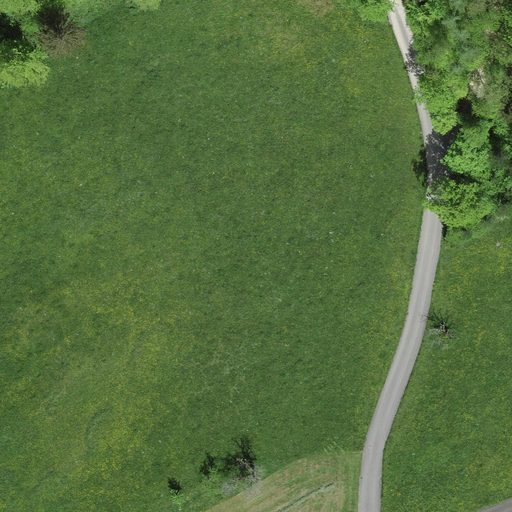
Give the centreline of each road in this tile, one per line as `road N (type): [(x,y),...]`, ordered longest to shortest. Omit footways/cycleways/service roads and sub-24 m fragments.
road 1 (residential): [(366,511),(371,444),(411,325),(434,180),(426,95),(394,0)]
road 2 (track): [(427,103),(501,0)]
